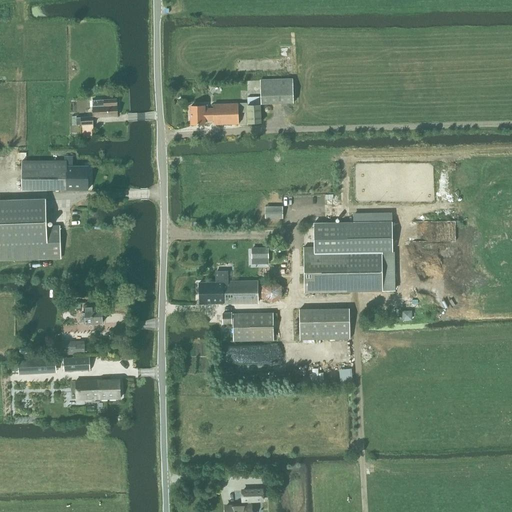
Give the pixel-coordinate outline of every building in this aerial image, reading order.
[(261,105),(294,103),(293,79),(260,80),(261,105)] [(261,123),(261,120),(260,97),(248,98),(249,124),(261,123)] [(94,117),(118,116),(117,99),(93,101),(94,117)] [(214,125),(239,124),(238,104),(213,105),(213,109),(205,109),(204,106),(191,106),(192,124),(205,124),(205,121),(214,121),(214,125)] [(81,118),(76,118),(77,125),(82,125),(93,124),(93,120),(93,117),(81,118)] [(88,190),(88,166),(73,166),(73,158),(73,157),(65,157),(65,161),(22,162),(23,190),(67,190),(88,190)] [(46,201),(0,202),(0,260),(61,258),(60,226),(48,227),(46,227),(46,201)] [(283,219),(283,209),(266,210),(266,219),(283,219)] [(304,293),(383,292),(382,252),(393,251),(392,222),(314,223),(314,247),(304,247),(304,293)] [(269,258),(269,248),(252,248),(252,259),(269,258)] [(223,280),(223,276),(223,274),(216,274),(216,283),(199,283),(200,304),(258,303),(258,282),(226,282),(226,280),(223,280)] [(282,297),(282,286),(272,280),(261,286),(262,298),(272,304),(282,297)] [(86,313),(80,314),(81,322),(86,322),(86,324),(102,324),(102,309),(102,305),(94,305),(85,305),(86,313)] [(300,340),(350,339),(349,308),(299,309),(300,340)] [(224,324),(232,324),(232,313),(223,313),(224,324)] [(234,341),(274,340),(273,313),(233,314),(234,341)] [(61,355),(85,354),(84,341),(60,342),(61,355)] [(89,358),(64,359),(65,371),(90,370),(89,358)] [(55,359),(31,360),(32,371),(56,370),(55,359)] [(77,400),(120,398),(120,379),(76,381),(77,400)] [(250,501),(263,500),(263,490),(243,491),(243,501),(244,501),(244,506),(240,506),(240,508),(235,508),(235,506),(225,507),(225,511),(251,511),(251,506),(250,506),(250,501)]
